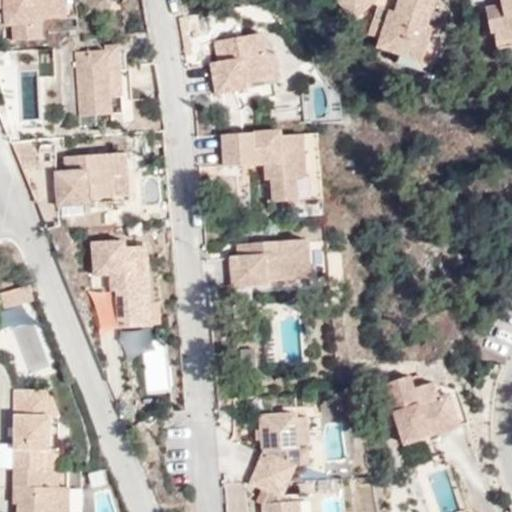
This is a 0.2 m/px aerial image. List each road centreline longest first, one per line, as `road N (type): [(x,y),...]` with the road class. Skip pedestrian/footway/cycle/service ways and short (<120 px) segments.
road 1 (residential): [(157,0),(181,137),(211,511)]
road 2 (residential): [(14,201),(144,511)]
